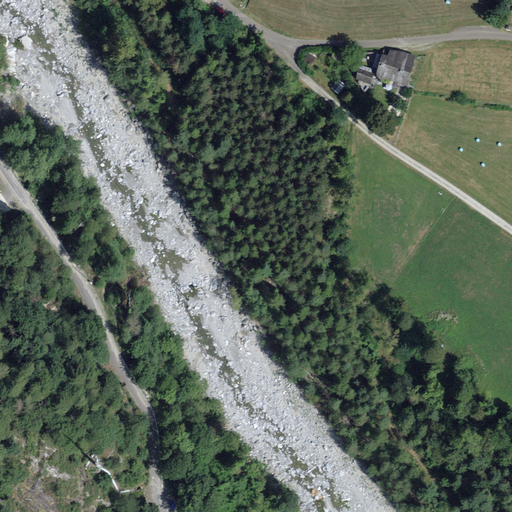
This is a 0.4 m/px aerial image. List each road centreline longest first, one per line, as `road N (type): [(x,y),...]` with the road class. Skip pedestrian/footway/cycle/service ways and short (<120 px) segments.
road 1 (track): [(480,511),(427,466),(239,205),(166,122),(139,36),(203,0)]
road 2 (residential): [(0,152),(105,296),(164,418),(178,511)]
road 3 (residential): [(215,0),(273,44),(511,37)]
road 4 (track): [(273,44),(365,133),(511,235)]
